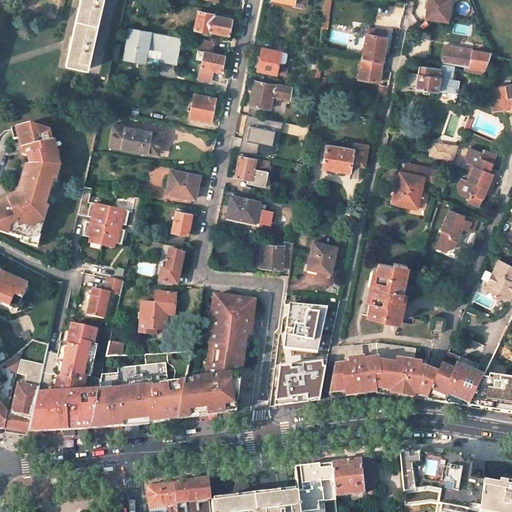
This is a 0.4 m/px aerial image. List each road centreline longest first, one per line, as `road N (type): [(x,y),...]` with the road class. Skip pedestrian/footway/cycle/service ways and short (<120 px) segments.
road 1 (residential): [(264,439),(261,397),(278,289),(200,276),(255,0)]
road 2 (secondary): [(511,434),(417,420),(264,439)]
road 3 (secondary): [(264,439),(130,453)]
road 4 (secondary): [(130,453),(0,469)]
